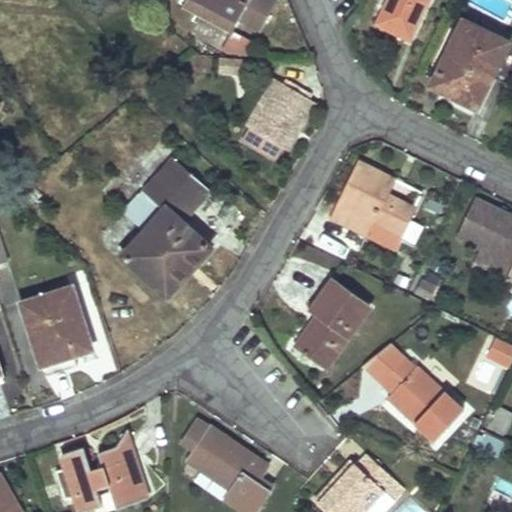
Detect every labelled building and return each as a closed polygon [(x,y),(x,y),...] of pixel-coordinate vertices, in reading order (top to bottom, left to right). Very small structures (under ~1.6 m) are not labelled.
[(231,31),(237,20),(199,0),(187,0),(184,7),(231,31)] [(199,0),(237,20),(239,17),(261,29),(276,0),(199,0)] [(389,0),(378,22),(394,30),(409,38),(428,0),(389,0)] [(475,107),(484,91),(492,75),(507,83),(511,73),(511,44),(466,20),(432,84),(475,107)] [(245,57),(250,41),(229,34),(224,50),(245,57)] [(255,127),(251,134),(247,140),(275,156),(282,143),(289,148),(315,102),(278,81),(253,126),(255,127)] [(166,208),(146,230),(191,269),(210,248),(182,222),(196,207),(210,191),(175,160),(147,191),(166,208)] [(375,221),(388,228),(401,235),(415,207),(389,193),(396,179),(361,161),(333,215),(368,234),(375,221)] [(166,208),(147,191),(127,214),(146,230),(166,208)] [(511,214),(478,198),(460,235),(481,246),(474,263),(508,279),(511,274),(511,273),(511,214)] [(410,223),(402,243),(413,248),(422,228),(410,223)] [(0,260),(9,258),(0,230),(0,260)] [(191,269),(146,230),(124,255),(168,295),(191,269)] [(334,280),(324,294),(314,309),(321,314),(299,345),(328,366),(371,305),(334,280)] [(40,338),(44,350),(48,362),(67,356),(65,350),(74,347),(75,351),(94,345),(74,286),(23,303),(35,340),(40,338)] [(511,363),(511,344),(499,338),(490,357),(511,366),(511,363)] [(419,365),(418,366),(417,367),(406,356),(384,381),(395,391),(390,397),(437,440),(466,408),(419,365)] [(58,396),(73,392),(69,376),(54,380),(58,396)] [(492,423),(499,427),(506,430),(511,417),(511,410),(501,406),(492,423)] [(198,418),(182,441),(197,451),(212,428),(198,418)] [(246,511),(254,511),(263,500),(274,485),(261,477),(270,464),(214,425),(212,428),(197,451),(190,461),(233,491),(228,499),(246,511)] [(63,453),(64,459),(66,466),(53,471),(61,501),(77,496),(82,511),(103,505),(97,489),(111,485),(117,506),(149,497),(131,440),(129,441),(126,432),(118,446),(100,452),(103,465),(91,470),(83,448),(63,453)] [(483,433),(475,449),(496,459),(504,443),(483,433)] [(408,452),(389,441),(379,454),(398,468),(408,452)] [(394,498),(406,486),(370,452),(358,464),(354,461),(344,471),(346,473),(339,480),(337,478),(317,498),(331,511),(388,511),(398,502),(394,498)] [(0,511),(21,511),(22,511),(1,476),(0,475),(0,511)]
